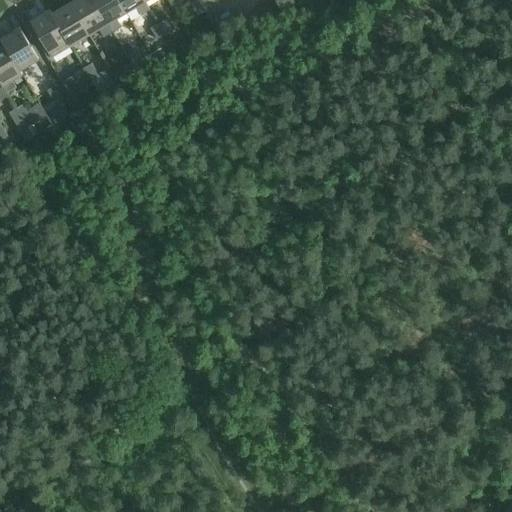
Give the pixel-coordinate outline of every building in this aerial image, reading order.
[(107,24),(92,0),(76,0),(70,4),(89,35),(107,24)] [(117,0),(92,0),(107,24),(112,33),(117,29),(118,25),(115,19),(126,13),(117,0)] [(144,2),(143,0),(117,0),(126,13),(135,8),(140,16),(149,11),(144,2)] [(197,16),(205,11),(198,0),(191,5),(197,16)] [(291,0),(275,0),(281,10),(293,3),(291,0)] [(70,4),(52,15),(51,15),(70,46),(89,35),(70,4)] [(51,15),(52,15),(50,10),(30,22),(51,58),(70,46),(51,15)] [(165,20),(157,24),(164,36),(171,31),(165,20)] [(164,36),(157,24),(150,29),(157,40),(164,36)] [(19,71),(20,70),(38,59),(20,28),(0,39),(0,40),(2,44),(3,44),(19,71)] [(128,42),(120,47),(127,58),(134,53),(128,42)] [(2,44),(0,45),(0,81),(7,93),(16,87),(12,80),(22,75),(20,70),(19,71),(3,44),(2,44)] [(161,47),(151,53),(157,62),(166,57),(161,47)] [(151,54),(140,60),(146,69),(156,63),(151,54)] [(83,69),(90,80),(97,75),(91,64),(83,69)] [(130,64),(126,66),(112,75),(119,86),(137,75),(130,64)] [(90,80),(83,69),(72,75),(73,76),(79,86),(86,82),(90,80)] [(79,86),(73,76),(64,82),(73,98),(89,89),(86,82),(79,86)] [(0,81),(0,98),(1,100),(9,96),(7,93),(0,81)] [(53,102),(61,97),(54,86),(46,91),(53,102)] [(24,104),(16,109),(23,120),(30,115),(24,104)] [(50,115),(55,122),(69,114),(64,106),(50,115)] [(23,120),(16,109),(9,113),(15,124),(23,120)] [(0,155),(14,147),(6,135),(0,138),(0,155)]
